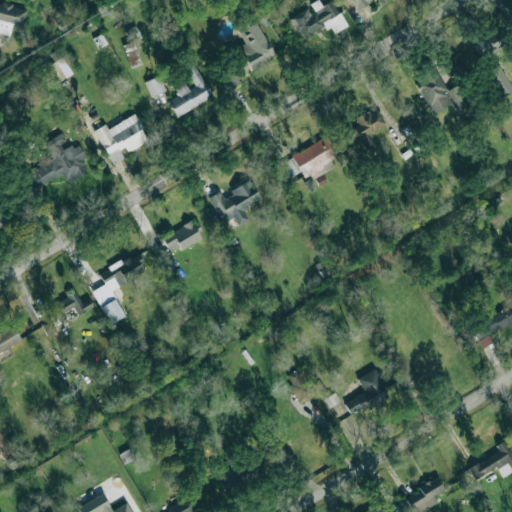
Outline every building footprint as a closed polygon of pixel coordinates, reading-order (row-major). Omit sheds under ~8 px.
[(332,0),(330,0),(321,5),(318,0),(315,0),(307,4),(309,7),(289,17),(301,39),(329,24),(334,32),(346,26),(332,0)] [(350,0),(354,8),(371,0),(350,0)] [(26,9),(0,2),(0,32),(9,35),(10,28),(21,31),(26,9)] [(243,73),(274,56),(254,20),(237,29),(244,43),(231,50),(243,73)] [(124,31),(131,39),(119,48),(134,67),(142,60),(130,44),(141,36),(133,24),(124,31)] [(508,43),(502,29),(477,41),(483,55),(508,43)] [(57,82),(72,73),(62,56),(47,65),(57,82)] [(447,90),(431,62),(419,69),(424,78),(415,83),(431,113),(453,102),(459,114),(472,107),(459,83),(447,90)] [(173,88),(177,95),(167,100),(176,116),(212,96),(194,64),(183,70),(188,80),(173,88)] [(511,90),(511,85),(498,64),(484,73),(500,98),(511,90)] [(165,90),(158,75),(143,82),(150,96),(165,90)] [(358,125),(353,127),(357,137),(385,126),(377,108),(354,117),(358,125)] [(93,129),(111,164),(123,158),(119,150),(124,147),(126,151),(147,141),(134,114),(106,128),(105,124),(93,129)] [(338,156),(328,136),(275,163),(285,183),(309,171),(317,186),(326,181),(322,172),(334,166),(330,160),(338,156)] [(33,187),(63,174),(67,183),(87,174),(81,160),(84,158),(77,142),(62,149),(58,140),(49,144),(53,155),(24,168),(33,187)] [(219,190),(207,196),(221,222),(232,216),(237,225),(248,220),(242,209),(260,200),(249,179),(229,189),(232,194),(223,198),(219,190)] [(162,234),(169,252),(200,239),(192,222),(162,234)] [(91,290),(108,324),(124,316),(110,289),(145,271),(136,253),(98,273),(104,284),(91,290)] [(76,315),(92,306),(88,298),(80,303),(74,291),(45,307),(55,325),(67,318),(63,312),(72,307),(76,315)] [(480,348),(492,342),(488,333),(511,322),(511,314),(509,307),(470,325),(480,348)] [(0,358),(10,355),(6,347),(20,341),(14,327),(0,333),(0,358)] [(313,394),(298,368),(282,376),(298,403),(313,394)] [(363,391),(343,403),(350,416),(389,394),(374,368),(356,378),(363,391)] [(9,453),(0,431),(0,451),(2,456),(9,453)] [(498,452),(468,467),(473,478),(496,467),(500,477),(511,471),(507,464),(511,461),(511,459),(503,441),(495,445),(498,452)] [(131,511),(126,502),(110,510),(101,493),(76,507),(78,511),(131,511)] [(196,511),(202,509),(194,493),(167,506),(170,511),(168,511),(196,511)]
